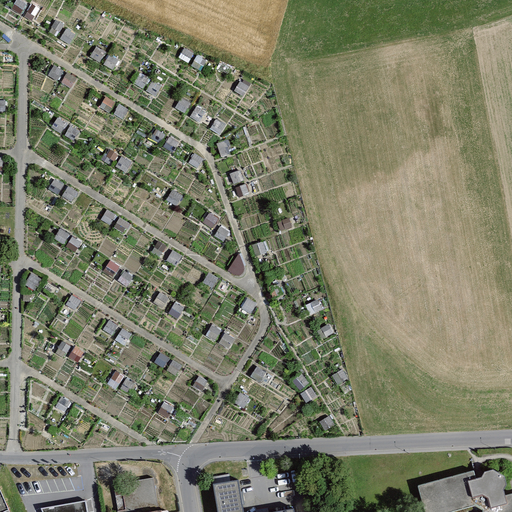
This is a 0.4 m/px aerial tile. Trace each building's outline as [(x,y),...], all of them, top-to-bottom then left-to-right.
[(20,0),(19,0),(15,6),(23,11),(28,4),(20,0)] [(33,8),(29,14),(37,19),(41,12),(33,8)] [(57,22),(52,29),(60,34),(65,27),(57,22)] [(67,30),(62,38),(71,44),(76,36),(67,30)] [(98,48),(92,58),(101,63),(107,54),(98,48)] [(187,49),(181,58),(189,64),(196,54),(187,49)] [(112,57),(105,67),(114,72),(120,62),(112,57)] [(199,57),(193,67),(202,72),(208,62),(199,57)] [(56,66),(49,77),(59,82),(65,72),(56,66)] [(140,73),(134,84),(146,91),(152,80),(140,73)] [(69,74),(63,84),(72,88),(77,78),(69,74)] [(155,82),(149,92),(157,97),(163,87),(155,82)] [(242,82),(237,91),(246,97),(251,87),(242,82)] [(108,99),(102,107),(112,113),(117,104),(108,99)] [(184,100),(178,109),(187,115),(193,105),(184,100)] [(121,106),(115,115),(124,120),(130,111),(121,106)] [(199,108),(192,118),(201,123),(207,113),(199,108)] [(59,119),(53,129),(62,134),(68,124),(59,119)] [(218,121),(213,129),(222,135),(227,127),(218,121)] [(72,127),(67,137),(76,142),(82,132),(72,127)] [(158,130),(153,138),(161,143),(167,135),(158,130)] [(171,139),(165,148),(174,153),(180,144),(171,139)] [(111,151),(105,160),(114,166),(120,156),(111,151)] [(196,155),(190,165),(200,170),(205,160),(196,155)] [(124,159),(117,169),(126,174),(132,164),(124,159)] [(231,176),(235,185),(245,181),(241,172),(231,176)] [(56,181),(49,191),(58,196),(65,186),(56,181)] [(238,190),(241,199),(251,195),(248,186),(238,190)] [(70,188),(65,198),(73,203),(79,194),(70,188)] [(174,190),(167,200),(178,206),(184,196),(174,190)] [(110,210),(103,221),(112,227),(119,216),(110,210)] [(211,213),(204,222),(214,229),(221,220),(211,213)] [(121,219),(115,230),(124,235),(130,225),(121,219)] [(281,224),(284,232),(293,228),(290,220),(281,224)] [(222,226),(216,237),(226,243),(232,232),(222,226)] [(62,230),(56,239),(66,245),(71,236),(62,230)] [(73,238),(68,246),(77,252),(82,244),(73,238)] [(160,242),(153,254),(162,259),(169,247),(160,242)] [(255,247),(258,258),(270,254),(267,243),(255,247)] [(174,252),(168,262),(176,267),(183,258),(174,252)] [(239,256),(229,274),(236,278),(240,277),(243,276),(245,274),(247,272),(245,269),(247,267),(243,255),(239,256)] [(111,261),(106,270),(115,276),(120,267),(111,261)] [(125,272),(120,282),(129,287),(135,278),(125,272)] [(34,274),(27,285),(36,291),(43,281),(34,274)] [(211,274),(204,285),(215,291),(221,280),(211,274)] [(271,289),(275,299),(285,296),(281,285),(271,289)] [(166,309),(171,300),(162,294),(156,303),(166,309)] [(72,296),(67,304),(77,310),(82,302),(72,296)] [(249,298),(242,310),(253,316),(260,305),(249,298)] [(309,306),(313,316),(324,310),(319,301),(309,306)] [(177,304),(171,313),(180,318),(185,309),(177,304)] [(110,322),(105,332),(114,337),(119,327),(110,322)] [(214,326),(208,336),(217,341),(223,331),(214,326)] [(323,329),(329,339),(336,335),(331,326),(323,329)] [(124,331),(118,340),(126,345),(132,336),(124,331)] [(227,334),(221,344),(231,350),(237,340),(227,334)] [(63,343),(58,353),(66,357),(72,347),(63,343)] [(77,348),(72,356),(81,362),(86,354),(77,348)] [(162,354),(157,363),(166,368),(171,360),(162,354)] [(174,362),(168,371),(177,377),(183,368),(174,362)] [(259,369),(253,377),(262,384),(268,376),(259,369)] [(333,378),(340,388),(351,381),(344,371),(333,378)] [(117,374),(110,385),(118,389),(124,378),(117,374)] [(304,376),(296,383),(303,391),(311,384),(304,376)] [(201,377),(195,387),(204,392),(210,383),(201,377)] [(128,381),(125,386),(133,391),(136,386),(128,381)] [(312,389),(303,396),(310,405),(319,398),(312,389)] [(242,395),(236,404),(245,411),(251,402),(242,395)] [(63,399),(57,408),(67,414),(73,404),(63,399)] [(166,403),(159,413),(168,419),(175,408),(166,403)] [(322,424),(328,433),(337,427),(332,418),(322,424)] [(511,511),(511,499),(511,500),(508,493),(511,486),(509,477),(497,471),(488,473),(487,479),(480,481),(476,472),(421,489),(427,511),(468,511),(483,508),(483,511),(511,511)] [(237,480),(210,485),(214,511),(291,511),(290,505),(248,511),(242,511),(240,495),(238,482),(237,480)] [(0,511),(10,511),(0,487),(0,511)] [(42,511),(87,511),(85,501),(41,508),(42,511)]
